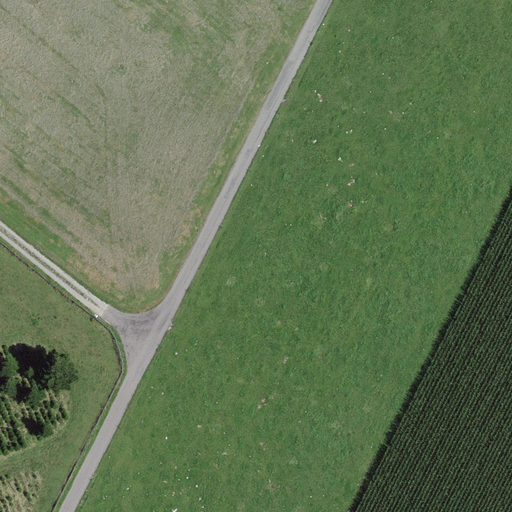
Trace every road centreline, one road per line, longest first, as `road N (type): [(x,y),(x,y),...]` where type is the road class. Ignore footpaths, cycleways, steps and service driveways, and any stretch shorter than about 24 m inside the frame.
road 1 (unclassified): [(64,511),(327,0)]
road 2 (track): [(0,229),(147,348)]
